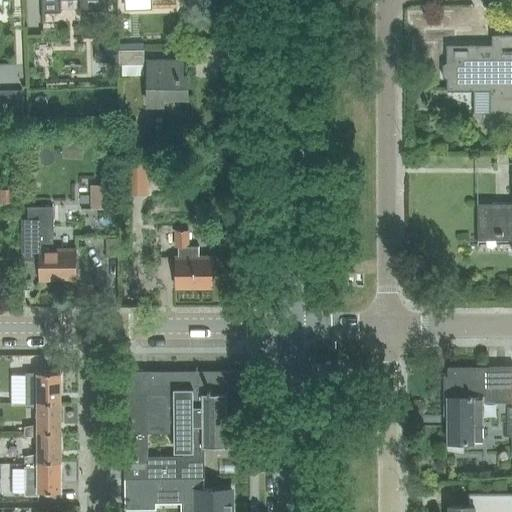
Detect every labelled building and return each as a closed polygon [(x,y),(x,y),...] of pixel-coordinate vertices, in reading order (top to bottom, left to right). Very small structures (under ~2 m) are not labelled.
[(41,0),(42,24),(43,24),(43,13),(60,13),(59,0),(80,0),(81,12),(103,11),(103,13),(104,13),(103,0),(41,0)] [(28,84),(27,31),(14,31),(15,84),(28,84)] [(511,34),(500,34),(500,45),(447,45),(447,83),(474,83),(474,91),(477,91),(477,104),(489,104),(489,114),(491,114),(493,118),(511,117),(511,34)] [(143,51),(119,51),(119,65),(143,65),(143,51)] [(185,105),(186,105),(186,76),(182,76),(181,61),(147,61),(147,105),(161,105),(161,95),(185,95),(185,105)] [(23,90),(0,90),(0,116),(24,116),(23,90)] [(147,195),(147,163),(127,163),(127,195),(147,195)] [(511,243),(511,181),(511,203),(477,203),(477,245),(478,245),(478,241),(511,241),(511,243)] [(91,209),(114,209),(114,185),(90,186),(91,209)] [(39,259),(39,271),(39,280),(75,280),(75,249),(52,249),(52,206),(27,206),(27,219),(22,219),(22,259),(39,259)] [(188,230),(175,230),(175,247),(178,247),(178,257),(175,257),(175,288),(211,288),(211,257),(198,257),(198,246),(188,246),(188,230)] [(447,377),(443,377),(443,416),(448,416),(448,453),(449,453),(449,451),(462,453),(462,454),(463,454),(465,442),(482,442),(482,402),(487,402),(487,398),(500,398),(500,402),(511,402),(511,366),(447,367),(447,377)] [(226,447),(226,440),(231,409),(226,409),(226,393),(233,393),(237,371),(140,372),(123,372),(124,478),(203,478),(202,447),(226,447)] [(59,402),(59,372),(25,373),(25,397),(24,398),(24,407),(37,407),(37,403),(59,402)] [(37,432),(59,432),(59,402),(37,403),(37,407),(37,425),(24,427),(24,436),(37,436),(37,432)] [(60,461),(59,432),(37,432),(37,436),(37,454),(24,456),(24,466),(37,466),(37,461),(60,461)] [(60,491),(60,461),(37,461),(37,466),(24,466),(24,496),(37,496),(37,497),(38,497),(38,491),(60,491)] [(203,478),(124,478),(124,509),(155,509),(155,494),(181,494),(181,502),(187,502),(187,511),(230,511),(230,490),(203,490),(203,478)] [(468,506),(448,506),(448,511),(511,511),(511,492),(468,493),(468,506)]
